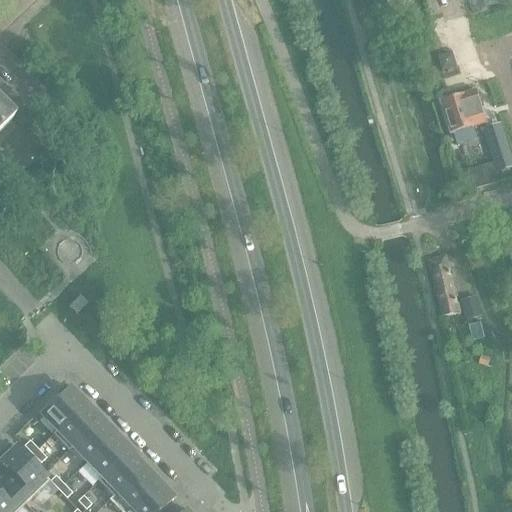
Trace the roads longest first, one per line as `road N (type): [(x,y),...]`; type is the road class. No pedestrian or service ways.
road 1 (secondary): [(343,511),(294,256),(222,0)]
road 2 (secondary): [(184,0),(255,267),(305,511)]
road 3 (unclassified): [(511,196),(379,236),(354,227),(260,0)]
road 4 (residential): [(68,352),(217,504)]
